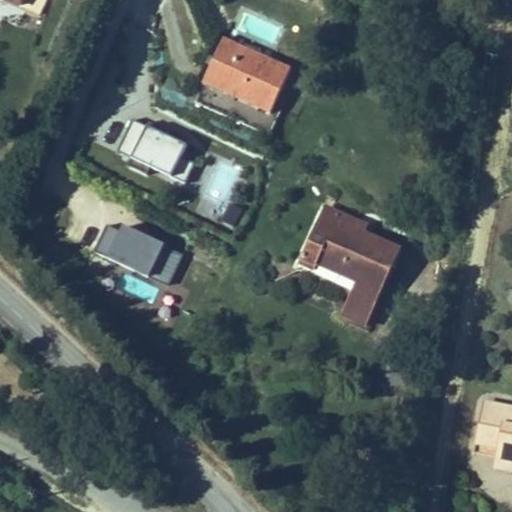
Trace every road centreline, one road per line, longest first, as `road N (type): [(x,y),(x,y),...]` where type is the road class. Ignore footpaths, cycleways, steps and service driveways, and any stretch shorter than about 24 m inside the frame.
road 1 (tertiary): [(229,511),(0,296)]
road 2 (residential): [(0,441),(147,511)]
